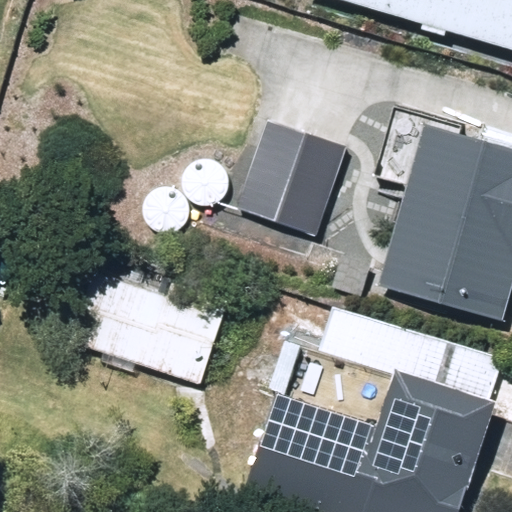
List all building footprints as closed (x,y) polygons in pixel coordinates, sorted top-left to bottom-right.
[(458,50),(511,66),(511,0),(320,0),(319,8),(431,41),(429,47),(455,55),(458,50)] [(389,111),(340,287),(510,334),(511,326),(511,164),(461,150),(466,133),(389,111)] [(355,152),(270,124),(239,217),(324,246),(355,152)] [(103,289),(82,356),(208,397),(235,317),(182,301),(178,314),(103,289)] [(482,511),(509,430),(494,424),(509,376),(346,322),(330,369),(410,396),(392,450),(290,417),(273,467),(252,459),(239,496),(261,504),(258,511),(261,511),(482,511)] [(22,433),(0,426),(0,491),(4,492),(22,433)]
